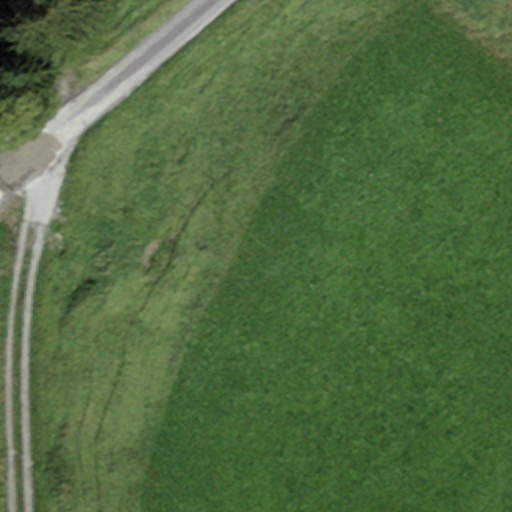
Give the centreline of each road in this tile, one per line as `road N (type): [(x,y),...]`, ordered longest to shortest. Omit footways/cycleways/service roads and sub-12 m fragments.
road 1 (track): [(38,146),(21,306),(17,511)]
road 2 (unclassified): [(0,190),(38,146),(217,0)]
